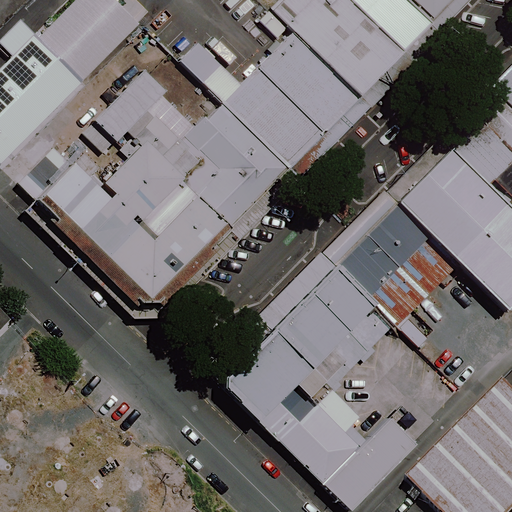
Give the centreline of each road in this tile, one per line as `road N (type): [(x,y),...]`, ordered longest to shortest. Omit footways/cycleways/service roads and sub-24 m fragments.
road 1 (unclassified): [(511,18),(148,382)]
road 2 (unclassified): [(0,237),(148,382)]
road 3 (unclassified): [(148,382),(280,511)]
